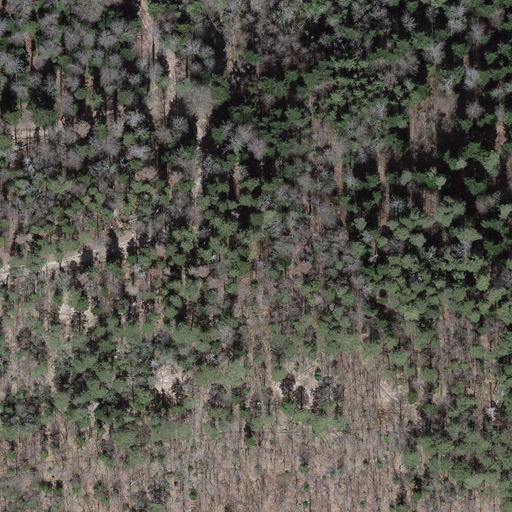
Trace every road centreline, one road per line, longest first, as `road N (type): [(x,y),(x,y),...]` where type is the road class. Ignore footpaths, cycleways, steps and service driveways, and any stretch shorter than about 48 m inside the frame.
road 1 (track): [(0,275),(79,260),(175,220),(193,193),(201,155),(182,102)]
road 2 (track): [(182,102),(140,116),(0,134)]
